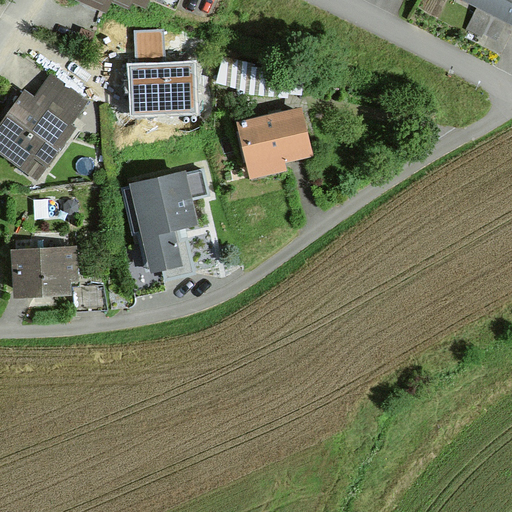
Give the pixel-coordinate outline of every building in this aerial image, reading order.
[(145,1),(145,0),(150,0),(172,10),(176,0),(91,0),(105,6),(107,0),(112,0),(126,6),(128,0),(129,0),(141,5),(143,0),(145,1)] [(511,0),(465,0),(511,23),(511,0)] [(242,91),(284,95),(286,73),(263,71),(263,64),(247,62),(247,65),(222,58),(215,82),(242,90),(242,91)] [(193,63),(131,66),(133,114),(195,111),(193,63)] [(85,101),(52,78),(40,95),(72,118),(85,101)] [(49,162),(72,130),(21,92),(0,119),(0,141),(27,162),(35,152),(49,162)] [(240,126),(239,126),(250,175),(282,168),(279,158),(305,152),(296,113),(275,118),(273,111),(266,113),(267,120),(244,125),(243,122),(239,123),(240,126)] [(173,181),(118,189),(125,238),(133,237),(139,271),(173,266),(168,231),(181,229),(173,181)] [(74,204),(70,201),(65,201),(62,205),(62,211),(66,214),(71,213),(75,210),(74,204)] [(13,253),(15,291),(64,288),(63,276),(71,276),(70,250),(13,253)]
